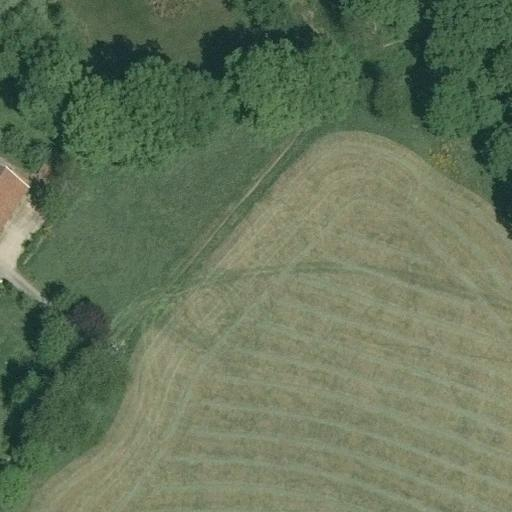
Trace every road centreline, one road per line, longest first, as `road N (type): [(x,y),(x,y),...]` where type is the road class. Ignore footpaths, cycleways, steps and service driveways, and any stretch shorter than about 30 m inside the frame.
road 1 (track): [(108,360),(315,116)]
road 2 (unclassified): [(0,479),(78,385)]
